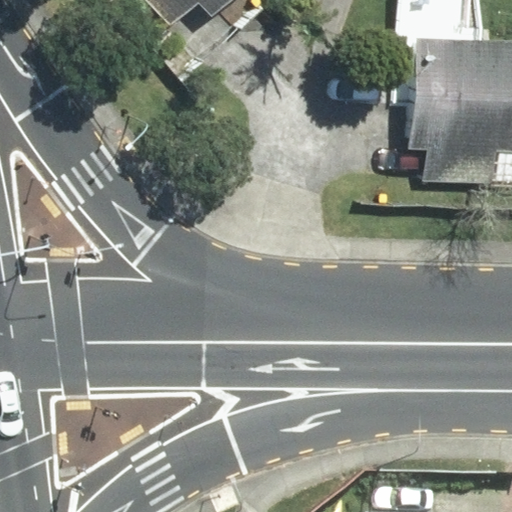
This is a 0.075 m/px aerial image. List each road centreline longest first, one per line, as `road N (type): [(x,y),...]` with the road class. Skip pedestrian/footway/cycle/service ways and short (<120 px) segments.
road 1 (primary): [(0,53),(93,178),(239,279),(408,343)]
road 2 (secondary): [(408,343),(0,341)]
road 3 (primary): [(408,343),(230,435),(159,479),(126,511)]
